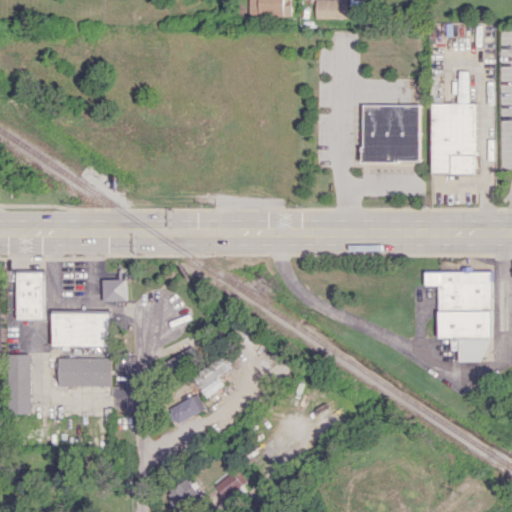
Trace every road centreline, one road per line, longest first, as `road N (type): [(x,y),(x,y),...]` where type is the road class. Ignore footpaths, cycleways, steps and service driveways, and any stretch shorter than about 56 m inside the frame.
road 1 (secondary): [(511,234),(0,232)]
road 2 (residential): [(154,335),(149,511)]
